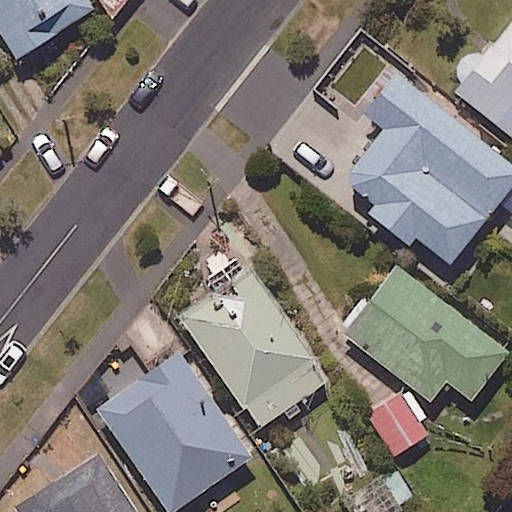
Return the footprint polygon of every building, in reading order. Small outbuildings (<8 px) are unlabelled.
[(0,0),(0,38),(14,58),(92,2),(90,0),(0,0)] [(511,10),(481,50),(478,48),(474,47),(471,47),(468,47),(464,47),(461,49),(458,50),(455,53),(453,55),(452,58),(451,62),(450,65),(450,68),(451,72),(452,75),(454,78),(456,81),(452,85),(511,133),(511,10)] [(511,170),(511,162),(387,64),(356,104),(376,119),(336,169),(373,198),(366,206),(405,237),(411,230),(444,256),(511,170)] [(322,376),(243,259),(174,307),(253,423),(322,376)] [(503,346),(388,259),(337,328),(425,395),(441,374),(467,394),(503,346)] [(246,450),(173,344),(91,400),(164,507),(246,450)] [(425,430),(393,385),(361,408),(392,453),(425,430)] [(135,511),(100,459),(54,489),(40,469),(5,492),(18,511),(135,511)] [(382,511),(410,491),(393,468),(344,504),(349,511),(382,511)]
